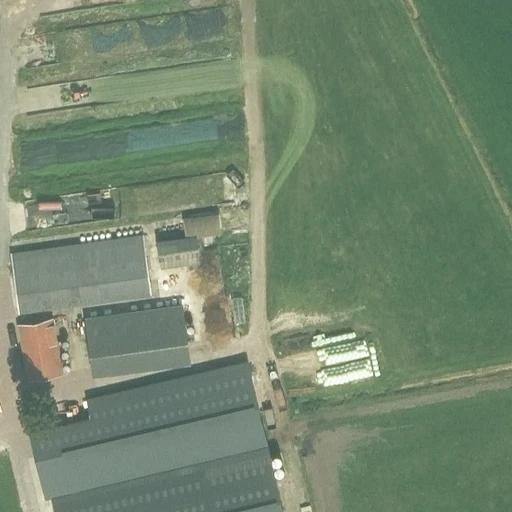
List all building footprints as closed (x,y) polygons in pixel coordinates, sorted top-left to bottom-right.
[(171,52),(171,49),(152,49),(152,24),(145,23),(144,52),(171,52)] [(157,43),(169,43),(169,26),(157,25),(157,43)] [(93,33),(96,55),(140,49),(136,26),(93,33)] [(122,98),(239,88),(237,64),(120,74),(122,98)] [(201,228),(202,240),(236,238),(235,214),(217,215),(218,227),(201,228)] [(185,224),(164,224),(163,238),(185,238),(185,224)] [(19,307),(151,289),(143,234),(11,252),(19,307)] [(166,266),(203,264),(202,238),(164,240),(166,266)] [(183,306),(86,320),(94,377),(191,363),(183,306)] [(64,374),(62,359),(54,319),(18,325),(29,382),(64,374)] [(98,445),(38,460),(46,494),(52,493),(56,511),(282,511),(264,432),(248,363),(88,401),(92,419),(98,445)]
